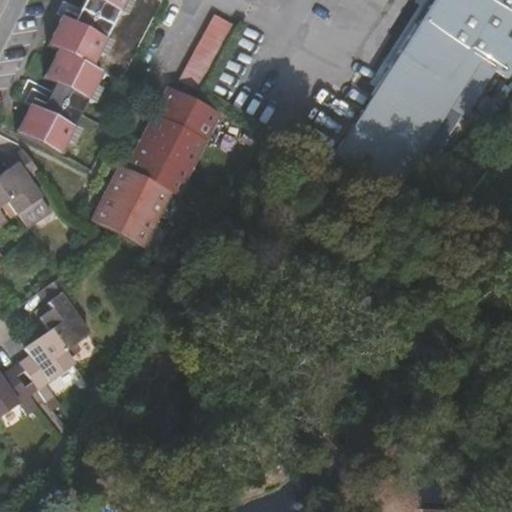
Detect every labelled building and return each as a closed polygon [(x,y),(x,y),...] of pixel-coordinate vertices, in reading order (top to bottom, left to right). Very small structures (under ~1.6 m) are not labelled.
[(16,134),(59,156),(66,142),(73,127),(86,101),(94,86),(100,73),(120,82),(161,0),(88,0),(76,25),(72,23),(60,17),(46,45),(57,52),(44,79),(53,83),(58,85),(44,113),(39,111),(30,106),(16,134)] [(88,0),(83,0),(72,23),(76,25),(88,0)] [(511,0),(432,0),(333,158),(407,203),(424,175),(409,167),(449,105),(464,115),(493,70),(507,78),(511,69),(511,0)] [(218,10),(183,76),(205,88),(240,22),(218,10)] [(58,85),(53,83),(39,111),(44,113),(58,85)] [(94,86),(86,101),(94,104),(101,89),(94,86)] [(205,128),(212,114),(166,89),(158,103),(164,106),(157,120),(151,117),(143,131),(150,134),(143,148),(137,160),(130,156),(122,171),(114,167),(107,182),(114,185),(107,198),(100,210),(93,207),(87,221),(135,245),(141,233),(147,237),(154,222),(162,209),(156,206),(163,192),(169,195),(176,181),(184,185),(197,159),(190,155),(197,141),(205,145),(212,132),(205,128)] [(164,106),(158,103),(151,117),(157,120),(164,106)] [(212,132),(219,117),(212,114),(205,128),(212,132)] [(73,145),(80,131),(73,127),(66,142),(73,145)] [(150,134),(143,131),(136,144),(143,148),(150,134)] [(190,155),(197,159),(205,145),(197,141),(190,155)] [(137,160),(143,148),(136,144),(130,156),(137,160)] [(0,193),(7,203),(31,237),(54,219),(30,184),(41,176),(23,153),(5,165),(9,171),(0,177),(0,193)] [(169,195),(176,199),(184,185),(176,181),(169,195)] [(114,185),(107,182),(100,195),(107,198),(114,185)] [(156,206),(162,209),(169,195),(163,192),(156,206)] [(107,198),(100,195),(93,207),(100,210),(107,198)] [(135,245),(141,248),(147,237),(141,233),(135,245)] [(48,331),(68,357),(79,349),(75,343),(87,334),(64,301),(73,295),(60,278),(38,294),(50,311),(40,318),(48,331)] [(20,364),(37,388),(72,364),(68,357),(48,331),(24,349),(30,356),(20,364)] [(0,413),(28,394),(11,370),(0,378),(0,413)]
